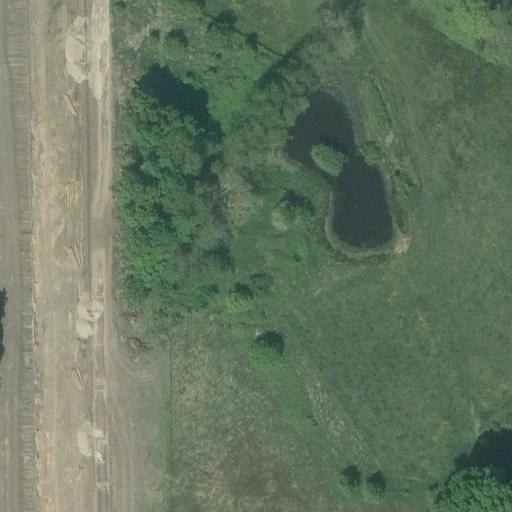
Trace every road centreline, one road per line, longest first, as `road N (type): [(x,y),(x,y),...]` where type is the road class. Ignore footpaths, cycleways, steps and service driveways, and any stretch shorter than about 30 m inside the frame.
road 1 (track): [(96,0),(108,511)]
road 2 (track): [(0,143),(30,0)]
